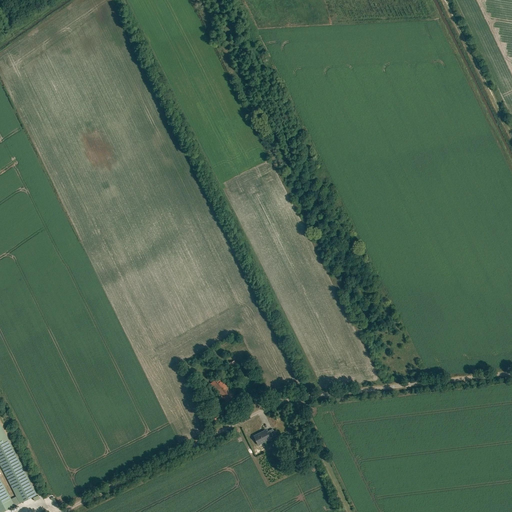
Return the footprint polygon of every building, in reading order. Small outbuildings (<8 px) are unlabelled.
[(225,359),(229,366),(234,363),(230,356),(225,359)] [(215,372),(205,380),(221,401),(233,392),(221,378),(220,378),(215,372)] [(242,393),(247,402),(256,397),(251,389),(242,393)] [(219,408),(211,413),(214,419),(223,413),(219,408)] [(0,511),(3,511),(38,495),(0,422),(0,466),(15,497),(10,499),(0,478),(0,511)] [(248,431),(254,442),(267,435),(273,432),(268,424),(263,427),(262,424),(248,431)]
